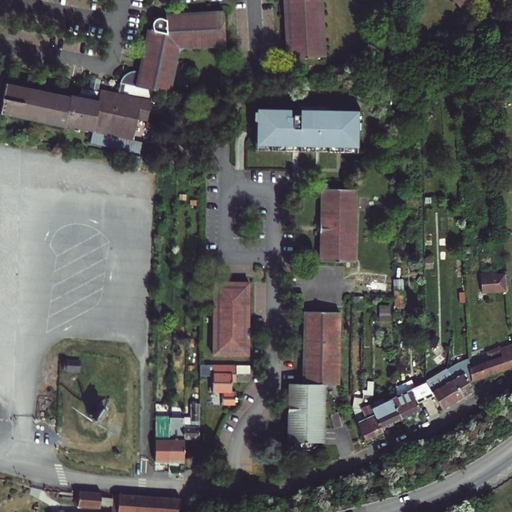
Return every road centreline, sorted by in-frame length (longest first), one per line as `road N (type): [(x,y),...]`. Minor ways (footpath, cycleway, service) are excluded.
road 1 (residential): [(511,372),(378,449),(284,483),(69,478),(0,464)]
road 2 (tertiary): [(511,440),(447,481),(354,511)]
